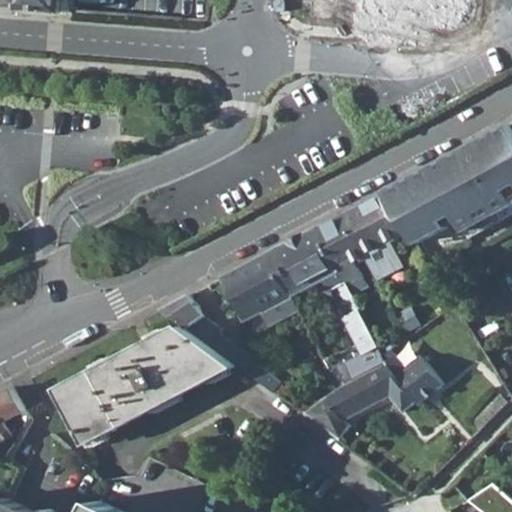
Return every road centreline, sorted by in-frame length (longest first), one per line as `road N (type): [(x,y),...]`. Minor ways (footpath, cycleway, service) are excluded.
road 1 (residential): [(511,92),(117,300),(0,345)]
road 2 (unknown): [(427,499),(258,372),(233,374),(129,418)]
road 3 (residential): [(511,410),(409,511)]
